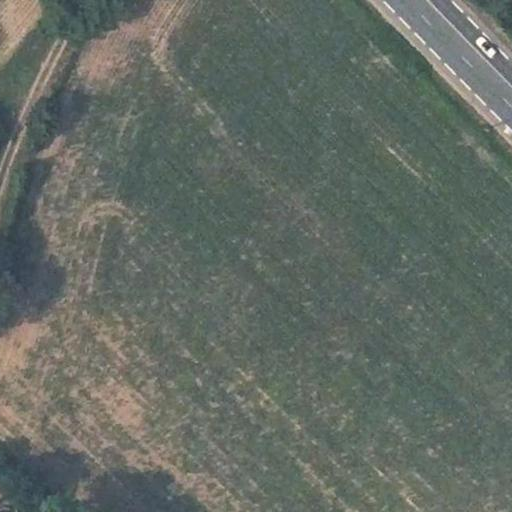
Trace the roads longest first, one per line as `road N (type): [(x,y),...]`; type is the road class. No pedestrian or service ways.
road 1 (track): [(80,0),(0,185)]
road 2 (primary): [(414,0),(511,101)]
